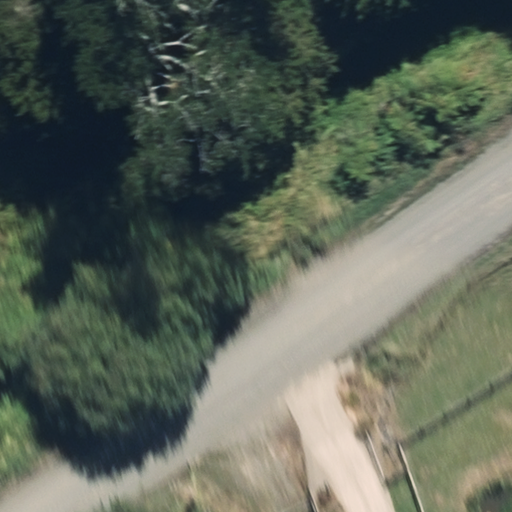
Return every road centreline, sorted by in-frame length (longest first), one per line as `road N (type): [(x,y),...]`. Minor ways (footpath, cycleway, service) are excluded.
road 1 (unclassified): [(54,511),(322,308),(511,186)]
road 2 (unknown): [(263,354),(350,511)]
